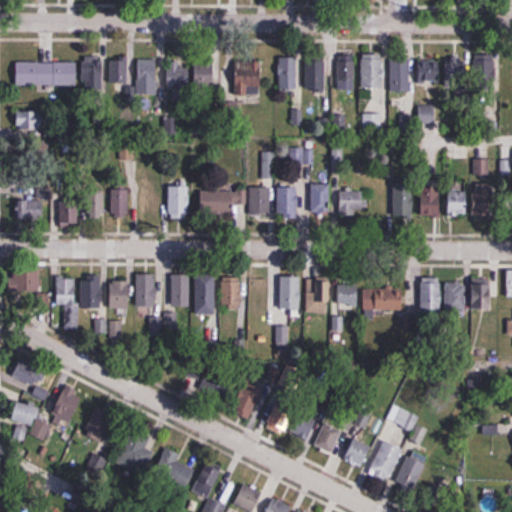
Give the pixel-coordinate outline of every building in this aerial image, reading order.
[(496,54),(475,54),(475,86),(496,86),(496,54)] [(384,55),(362,55),(362,89),(384,89),(384,55)] [(355,56),(337,56),(337,89),(355,89),(355,56)] [(298,90),(298,57),(279,57),(279,90),(298,90)] [(307,91),(326,91),(326,57),(307,57),(307,91)] [(110,59),(110,84),(130,84),(130,59),(110,59)] [(445,60),(445,89),(458,89),(458,79),(468,79),(468,60),(445,60)] [(137,61),(137,94),(157,94),(157,61),(137,61)] [(391,92),(411,92),(411,61),(391,61),(391,92)] [(419,61),(419,83),(439,83),(439,61),(419,61)] [(77,62),(17,62),(17,85),(77,85),(77,62)] [(104,90),(104,62),(83,62),(83,90),(104,90)] [(235,62),(235,95),(262,95),(262,62),(235,62)] [(167,88),(189,88),(189,64),(167,64),(167,88)] [(216,87),(216,65),(195,65),(195,87),(216,87)] [(44,112),(18,112),(18,130),(44,130),(44,112)] [(362,133),(382,133),(382,114),(362,114),(362,133)] [(332,172),(343,172),(343,148),(332,148),(332,172)] [(276,152),(263,152),(262,180),(276,180),(276,152)] [(494,182),(477,182),(477,216),(494,216),(494,182)] [(311,213),(329,213),(329,183),(311,183),(311,213)] [(393,183),(393,217),(413,217),(413,183),(393,183)] [(169,216),(189,216),(189,186),(169,186),(169,216)] [(441,217),(441,186),(421,186),(421,217),(441,217)] [(129,187),(112,187),(112,218),(129,218),(129,187)] [(161,219),(161,187),(142,187),(142,219),(161,219)] [(271,187),(250,187),(250,215),(271,215),(271,187)] [(298,188),(279,188),(279,218),(298,218),(298,188)] [(89,190),(89,219),(106,219),(106,190),(89,190)] [(236,219),(236,205),(247,205),(247,190),(201,190),(201,219),(236,219)] [(449,190),(449,215),(469,215),(469,190),(449,190)] [(338,214),(369,214),(369,191),(338,191),(338,214)] [(43,220),(43,195),(20,195),(20,220),(43,220)] [(62,224),(79,224),(79,196),(62,196),(62,224)] [(10,270),(10,292),(40,292),(40,270),(10,270)] [(158,307),(158,274),(137,274),(137,307),(158,307)] [(216,315),(216,275),(197,275),(197,315),(216,315)] [(190,307),(190,276),(173,276),(173,307),(190,307)] [(242,277),(222,277),(222,306),(241,306),(242,277)] [(250,277),(250,310),(271,310),(271,277),(250,277)] [(301,277),(282,277),(282,309),(301,309),(301,277)] [(57,306),(65,306),(65,330),(77,330),(77,278),(57,278),(57,306)] [(422,312),(441,312),(442,278),(422,278),(422,312)] [(491,278),(472,278),(472,309),(491,309),(491,278)] [(103,309),(103,279),(82,279),(82,309),(103,309)] [(329,313),(329,281),(307,281),(307,313),(329,313)] [(111,282),(111,308),(130,308),(130,282),(111,282)] [(464,311),(464,282),(446,282),(446,311),(464,311)] [(357,306),(357,284),(339,284),(339,306),(357,306)] [(364,287),(364,311),(403,311),(403,287),(364,287)] [(110,338),(122,338),(122,322),(110,322),(110,338)] [(46,372),(21,359),(12,376),(38,389),(46,372)] [(85,395),(66,387),(55,413),(74,421),(85,395)] [(269,422),(309,442),(321,418),(281,399),(269,422)] [(43,408),(19,401),(14,421),(33,426),(31,436),(46,441),(51,424),(39,421),(43,408)] [(98,450),(121,422),(102,407),(80,434),(98,450)] [(315,446),(333,454),(343,432),(325,424),(315,446)] [(146,449),(151,438),(132,429),(117,461),(144,473),(153,453),(146,449)] [(373,449),(355,439),(343,459),(360,470),(373,449)] [(195,470),(178,462),(181,455),(166,448),(154,473),(187,488),(195,470)] [(397,482),(416,490),(427,464),(408,456),(397,482)] [(192,492),(208,499),(223,469),(207,461),(192,492)] [(250,511),(255,511),(264,494),(243,485),(234,505),(250,511)] [(202,511),(224,511),(227,507),(210,498),(202,511)] [(266,511),(290,511),(293,508),(274,498),(266,511)]
